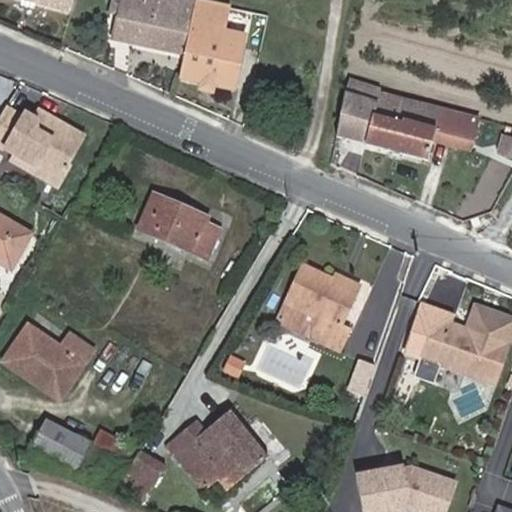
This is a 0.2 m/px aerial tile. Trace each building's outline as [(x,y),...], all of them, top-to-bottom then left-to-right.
[(22,0),(70,13),(73,0),(22,0)] [(123,2),(112,0),(109,15),(120,17),(123,2)] [(184,56),(196,2),(184,0),(111,0),(112,0),(123,2),(120,17),(114,41),(184,56)] [(184,56),(179,78),(179,80),(236,92),(248,40),(224,35),(226,27),(230,9),(196,2),(184,56)] [(250,31),(226,27),(224,35),(248,40),(250,31)] [(432,143),(441,109),(382,93),(383,90),(350,80),(336,136),(428,159),(432,143)] [(84,137),(47,116),(44,121),(37,122),(35,120),(24,113),(22,117),(5,107),(0,115),(0,148),(15,157),(25,151),(41,161),(36,169),(50,177),(66,174),(69,168),(67,166),(84,137)] [(481,120),(441,109),(432,143),(472,154),(475,144),(481,122),(481,120)] [(47,116),(40,112),(35,120),(37,122),(44,121),(47,116)] [(488,125),(481,122),(475,144),(482,146),(488,125)] [(15,157),(12,162),(57,188),(66,174),(50,177),(36,169),(41,161),(25,151),(15,157)] [(141,228),(205,257),(217,229),(203,222),(205,217),(155,195),(141,228)] [(0,215),(0,263),(10,269),(31,234),(0,215)] [(302,266),(287,303),(318,316),(310,335),(341,347),(350,326),(341,323),(355,288),(302,266)] [(318,316),(287,303),(279,322),(310,335),(318,316)] [(469,328),(435,317),(422,355),(496,381),(509,343),(480,332),(474,335),(472,335),(469,328)] [(2,364),(36,387),(39,382),(63,398),(93,352),(69,336),(62,347),(29,326),(2,364)] [(226,357),(220,374),(238,380),(244,363),(226,357)] [(230,414),(204,435),(198,427),(169,449),(195,483),(223,462),(239,483),(267,461),(230,414)] [(31,448),(88,477),(102,450),(46,420),(31,448)] [(139,453),(126,475),(152,489),(164,468),(139,453)] [(417,511),(444,511),(454,484),(412,469),(361,479),(367,511),(394,511),(395,511),(409,509),(417,511)] [(114,496),(142,507),(152,489),(126,475),(114,496)]
